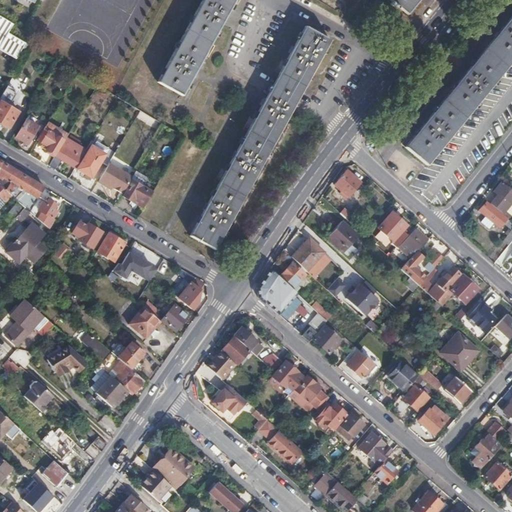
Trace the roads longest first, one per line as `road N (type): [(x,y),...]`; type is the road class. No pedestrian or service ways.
road 1 (residential): [(230,288),(0,151)]
road 2 (residential): [(431,464),(230,288)]
road 3 (tertiary): [(338,140),(230,288)]
road 4 (residential): [(160,390),(296,511)]
road 5 (unknown): [(121,445),(0,342)]
road 6 (unclassified): [(399,69),(284,0)]
road 7 (residential): [(338,140),(439,228)]
road 8 (residential): [(431,464),(511,369)]
road 9 (tertiary): [(230,288),(160,390)]
